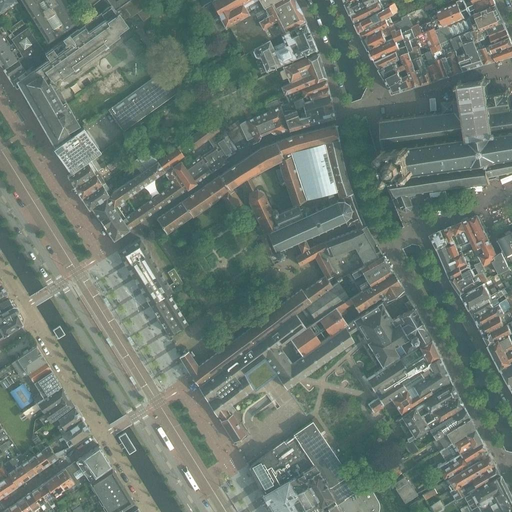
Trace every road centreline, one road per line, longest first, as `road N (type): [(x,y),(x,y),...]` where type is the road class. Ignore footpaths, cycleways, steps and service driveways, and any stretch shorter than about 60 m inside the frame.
road 1 (tertiary): [(204,511),(0,184)]
road 2 (tertiary): [(0,201),(191,511)]
road 3 (residential): [(300,0),(328,60),(341,118),(372,107)]
road 4 (residential): [(36,322),(104,435)]
road 5 (residential): [(0,510),(104,435)]
